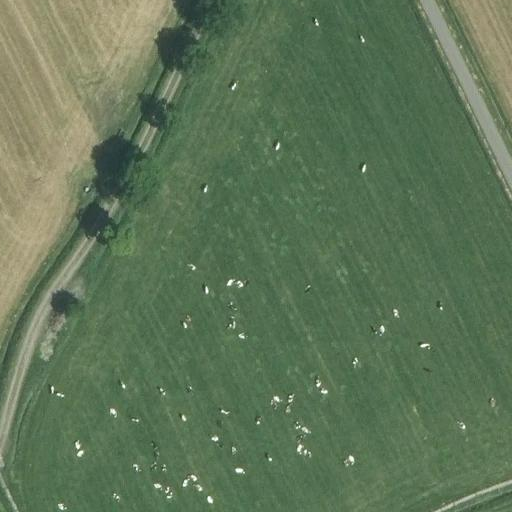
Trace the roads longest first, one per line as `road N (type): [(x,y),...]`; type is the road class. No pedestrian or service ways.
road 1 (track): [(210,0),(142,152),(33,335),(0,440)]
road 2 (unclassified): [(511,181),(424,0)]
